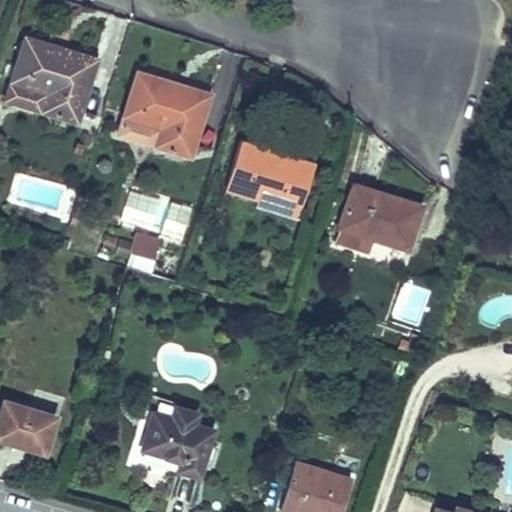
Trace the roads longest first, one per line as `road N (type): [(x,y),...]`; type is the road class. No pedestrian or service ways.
road 1 (residential): [(142,0),(373,78),(398,70),(400,43),(374,21),(319,0)]
road 2 (unknown): [(399,511),(416,389),(480,348)]
